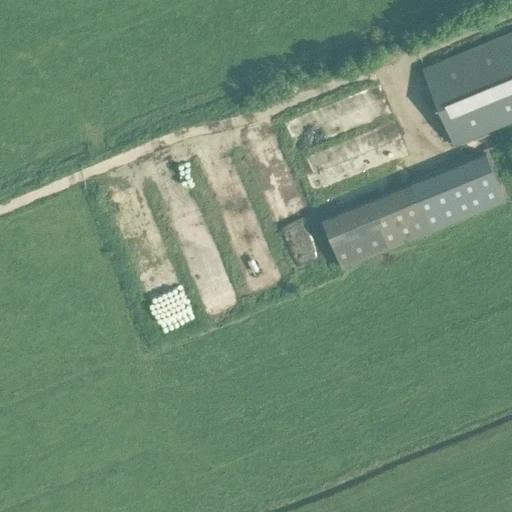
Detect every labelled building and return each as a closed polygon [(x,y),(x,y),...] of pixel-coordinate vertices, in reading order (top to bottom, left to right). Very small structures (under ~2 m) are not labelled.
[(511,29),(422,67),(453,145),(511,121),(511,29)] [(342,171),(331,154),(341,152),(340,143),(343,141),(384,134),(395,127),(389,93),(404,90),(405,96),(418,117),(413,91),(406,80),(374,86),(363,93),(354,94),(344,100),(340,93),(313,109),(318,108),(299,120),(294,121),(299,148),(324,143),(303,156),(309,191),(342,171)] [(343,266),(506,199),(486,150),(323,217),(343,266)] [(123,164),(105,170),(122,226),(118,227),(123,244),(146,237),(123,164)] [(243,258),(263,250),(239,191),(219,199),(243,258)] [(315,258),(294,200),(274,208),(295,266),(315,258)] [(190,202),(167,211),(206,309),(229,300),(190,202)] [(157,241),(134,248),(159,322),(182,314),(157,241)] [(250,285),(273,279),(266,256),(244,262),(250,285)]
